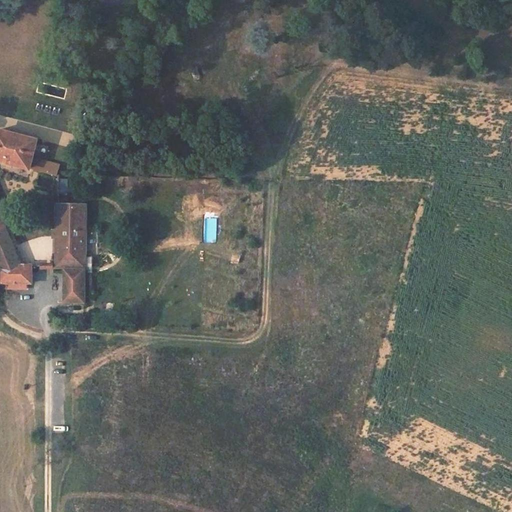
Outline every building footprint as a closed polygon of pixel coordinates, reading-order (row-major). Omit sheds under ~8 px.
[(193,80),(202,78),(200,69),(191,70),(193,80)] [(0,161),(29,169),(30,168),(37,141),(0,130),(0,161)] [(14,197),(7,199),(9,206),(16,204),(14,197)] [(86,205),(58,204),(57,267),(85,268),(86,231),(86,205)] [(0,212),(0,262),(2,267),(2,281),(2,282),(7,282),(7,289),(24,289),(26,288),(26,283),(31,283),(32,268),(32,267),(21,266),(0,212)] [(85,271),(65,270),(65,302),(84,302),(85,271)]
